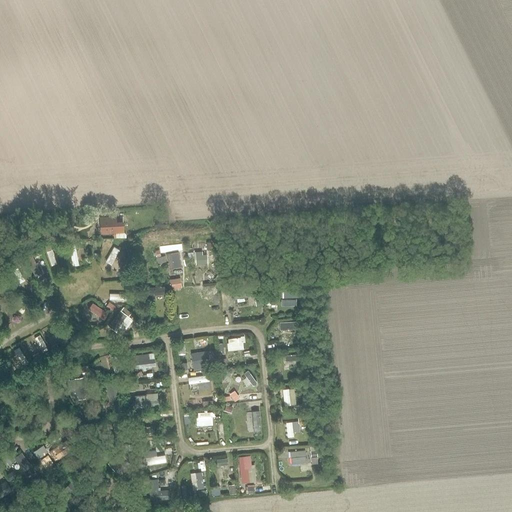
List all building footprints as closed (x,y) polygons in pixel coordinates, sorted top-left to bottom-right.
[(116,219),(116,216),(103,216),(104,233),(123,232),(123,219),(116,219)] [(75,265),(81,264),(77,242),(71,243),(75,265)] [(36,276),(41,273),(33,255),(27,258),(36,276)] [(181,255),(170,256),(172,275),(183,274),(181,255)] [(20,256),(15,259),(18,265),(23,262),(20,256)] [(203,256),(193,257),(194,273),(205,272),(203,256)] [(205,276),(211,281),(215,276),(209,271),(205,276)] [(180,278),(169,279),(170,290),(182,288),(180,278)] [(146,288),(147,295),(165,294),(165,287),(146,288)] [(259,289),(254,290),(256,306),(262,305),(259,289)] [(299,292),(282,292),(282,308),(299,307),(299,292)] [(249,294),(234,296),(235,308),(251,306),(250,294),(249,294)] [(96,301),(90,307),(104,320),(110,313),(96,301)] [(110,302),(106,307),(112,311),(115,306),(110,302)] [(123,315),(114,326),(124,334),(134,323),(123,315)] [(297,334),(297,323),(281,323),(281,335),(297,334)] [(230,349),(247,348),(246,336),(229,337),(230,349)] [(245,349),(230,350),(231,362),(247,360),(245,349)] [(211,351),(192,353),(194,371),(213,369),(211,351)] [(117,352),(109,354),(115,374),(123,372),(117,352)] [(299,352),(285,354),(286,364),(300,363),(299,352)] [(152,355),(136,357),(137,370),(157,368),(157,361),(153,362),(152,355)] [(227,380),(231,374),(223,369),(219,375),(227,380)] [(75,378),(69,379),(72,395),(78,394),(79,399),(85,398),(82,377),(75,378)] [(111,409),(120,407),(116,385),(107,386),(111,409)] [(212,385),(195,386),(196,400),(213,399),(212,385)] [(234,391),(230,391),(231,400),(253,399),(253,390),(241,391),(240,386),(233,387),(234,391)] [(297,406),(296,390),(284,391),(285,407),(297,406)] [(134,396),(135,408),(159,406),(159,399),(158,399),(157,394),(134,396)] [(224,411),(231,414),(233,408),(227,405),(224,411)] [(221,407),(183,411),(188,439),(195,446),(226,443),(221,407)] [(247,407),(241,408),(243,425),(250,424),(250,423),(257,422),(255,409),(248,410),(247,407)] [(37,427),(36,416),(23,418),(24,428),(37,427)] [(298,423),(287,424),(289,439),(295,438),(295,433),(301,433),(300,426),(307,425),(306,422),(305,423),(305,424),(299,425),(298,423)] [(49,453),(55,461),(72,449),(66,441),(49,453)] [(33,451),(38,458),(48,451),(43,445),(33,451)] [(7,449),(1,454),(9,465),(15,460),(14,458),(7,449)] [(32,466),(22,452),(14,458),(15,460),(24,472),(32,466)] [(150,459),(144,460),(145,467),(167,463),(166,456),(158,458),(157,452),(149,453),(150,459)] [(308,452),(291,454),(292,465),(308,464),(307,457),(309,457),(308,452)] [(132,466),(121,453),(108,463),(115,472),(116,471),(120,476),(132,466)] [(247,463),(241,464),(243,485),(257,483),(256,469),(248,470),(247,463)] [(230,468),(218,469),(220,484),(230,483),(229,476),(231,476),(230,468)] [(202,472),(186,474),(187,489),(193,488),(194,490),(203,489),(202,472)] [(158,480),(150,481),(151,500),(170,499),(170,490),(160,491),(160,488),(158,488),(158,480)] [(85,494),(72,481),(64,490),(78,502),(85,494)] [(0,486),(0,496),(10,490),(6,483),(0,486)] [(219,486),(211,487),(212,495),(220,495),(219,486)]
